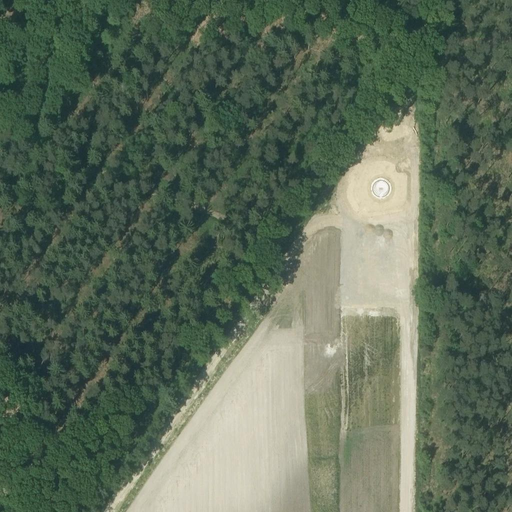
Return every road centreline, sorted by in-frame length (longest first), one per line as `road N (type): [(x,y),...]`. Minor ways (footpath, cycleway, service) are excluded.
road 1 (track): [(407,511),(412,229)]
road 2 (track): [(0,118),(85,0)]
